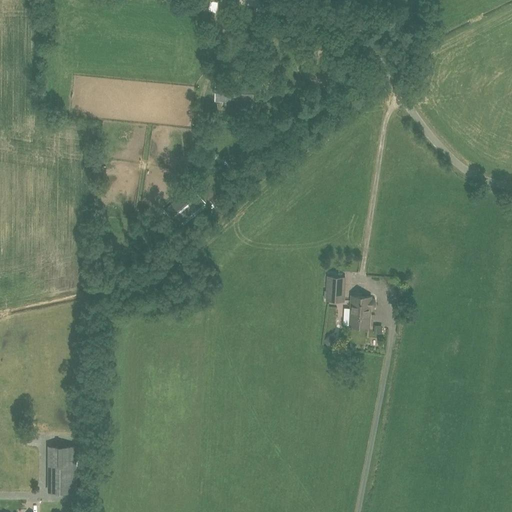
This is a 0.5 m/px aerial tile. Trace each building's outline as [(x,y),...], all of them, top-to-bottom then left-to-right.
[(220,4),(218,14),(232,16),(234,7),(220,4)] [(252,101),(253,83),(216,82),(216,100),(239,100),(239,109),(252,109),(252,101)] [(191,187),(164,209),(177,225),(204,202),(191,187)] [(217,205),(222,196),(217,193),(211,201),(217,205)] [(347,276),(328,275),(327,299),(346,300),(347,276)] [(370,312),(370,309),(372,309),(374,307),(375,306),(375,301),(374,299),(372,298),(370,298),(370,297),(349,296),(349,312),(370,312)] [(370,327),(370,312),(349,312),(349,327),(370,327)] [(76,447),(52,446),(52,491),(75,492),(76,447)]
